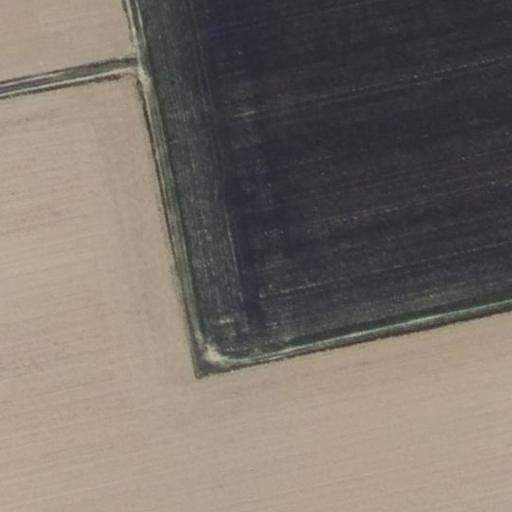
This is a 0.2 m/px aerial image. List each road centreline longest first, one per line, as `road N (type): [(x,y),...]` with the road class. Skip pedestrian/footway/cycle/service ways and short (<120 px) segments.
road 1 (track): [(511,304),(205,370),(130,0)]
road 2 (track): [(0,94),(143,63)]
